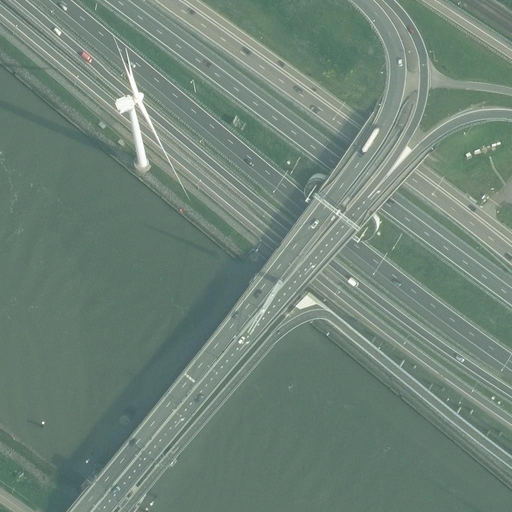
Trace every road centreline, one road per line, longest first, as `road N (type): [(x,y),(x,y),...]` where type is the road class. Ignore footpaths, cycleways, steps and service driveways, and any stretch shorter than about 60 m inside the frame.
road 1 (trunk): [(0,8),(370,317),(511,421)]
road 2 (motorway): [(12,0),(350,277),(511,391)]
road 3 (motorway): [(60,0),(362,252),(511,363)]
road 4 (primary): [(389,117),(280,267),(80,511)]
road 5 (motorway): [(511,295),(115,0)]
road 6 (motorway): [(511,254),(175,0)]
road 7 (primary): [(101,511),(369,200)]
road 8 (primary): [(511,237),(195,0)]
road 9 (primary): [(369,200),(442,133),(465,120),(511,116)]
road 10 (motorway): [(412,134),(424,98),(422,54),(386,0)]
road 11 (primary): [(359,0),(395,55),(398,90),(389,117)]
